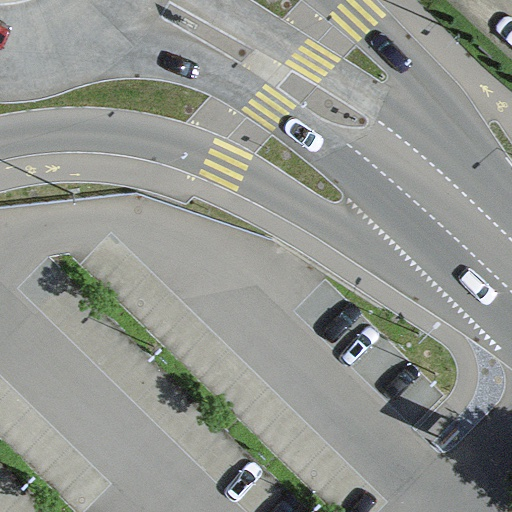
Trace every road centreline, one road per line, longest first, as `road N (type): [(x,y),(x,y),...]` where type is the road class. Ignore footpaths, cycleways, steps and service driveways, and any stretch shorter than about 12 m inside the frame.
road 1 (primary): [(0,138),(100,135),(168,146),(376,225),(497,251)]
road 2 (primary): [(69,19),(418,178)]
road 3 (primary): [(418,178),(350,90),(223,0)]
road 4 (primary): [(418,178),(406,76),(341,0)]
